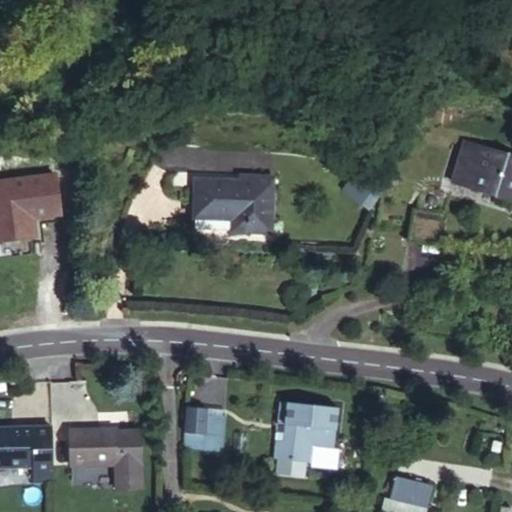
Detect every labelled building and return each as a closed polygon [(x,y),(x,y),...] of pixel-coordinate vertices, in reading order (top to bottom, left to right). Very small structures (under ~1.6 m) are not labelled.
[(511,158),(467,144),(454,182),(511,200),(511,158)] [(52,168),(0,174),(0,234),(32,230),(29,212),(57,209),(52,168)] [(194,218),(233,220),(245,221),(245,232),(270,233),(272,184),(196,181),(194,218)] [(444,215),(413,210),(409,241),(440,246),(444,215)] [(233,231),(233,220),(194,218),(194,229),(233,231)] [(245,221),(233,220),(233,231),(245,232),(245,221)] [(283,427),(286,405),(276,404),(274,426),(283,427)] [(283,443),(311,446),(332,449),(335,410),(286,405),(283,427),(283,435),(283,443)] [(183,433),(202,435),(204,417),(205,411),(185,409),(183,433)] [(223,419),(204,417),(202,435),(201,450),(219,453),(223,419)] [(34,480),(54,480),(52,425),(0,426),(0,465),(33,465),(34,480)] [(115,430),(70,430),(71,467),(114,466),(115,490),(140,490),(140,432),(115,433),(115,430)] [(183,448),(201,450),(202,435),(183,433),(183,448)] [(309,466),(311,446),(283,443),(283,435),(275,434),(272,462),(309,466)] [(392,499),(424,507),(429,488),(397,480),(392,499)] [(423,511),(424,507),(392,499),(388,511),(423,511)]
